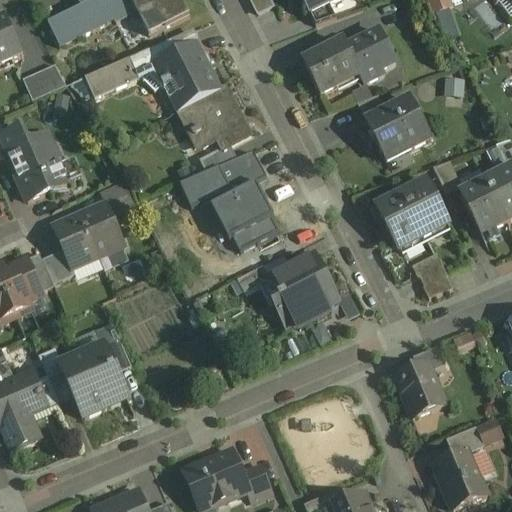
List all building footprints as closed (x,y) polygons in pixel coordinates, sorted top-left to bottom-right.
[(74,0),(81,13),(48,29),(60,52),(115,24),(109,12),(129,2),(127,0),(74,0)] [(127,0),(129,2),(109,12),(115,24),(137,18),(149,41),(189,21),(178,0),(127,0)] [(298,0),(309,19),(329,9),(346,0),(298,0)] [(329,9),(309,19),(315,30),(336,23),(329,9)] [(3,23),(0,24),(0,72),(21,64),(23,63),(22,62),(5,23),(6,23),(5,21),(3,22),(3,23)] [(336,23),(315,30),(327,55),(344,46),(344,47),(347,46),(336,23)] [(378,35),(346,52),(361,79),(366,89),(382,80),(380,76),(396,68),(378,35)] [(169,46),(139,59),(149,80),(158,75),(157,74),(178,63),(169,46)] [(327,55),(303,67),(320,100),(361,79),(346,52),(344,47),(344,46),(327,55)] [(178,63),(157,74),(158,75),(180,117),(221,96),(198,52),(178,63)] [(139,59),(85,83),(94,104),(149,80),(139,59)] [(55,70),(22,84),(32,106),(66,91),(55,70)] [(445,81),(444,98),(462,98),(462,81),(445,81)] [(180,117),(191,139),(189,140),(191,143),(196,140),(203,153),(217,145),(221,154),(222,155),(230,151),(251,140),(226,93),(221,96),(180,117)] [(69,101),(57,99),(55,109),(67,111),(69,101)] [(377,100),(357,108),(364,122),(383,112),(377,100)] [(410,105),(365,128),(386,167),(430,144),(410,105)] [(0,128),(0,165),(8,162),(6,157),(12,155),(5,140),(0,128)] [(48,138),(28,147),(22,132),(5,140),(12,155),(6,157),(8,162),(27,206),(69,187),(48,138)] [(511,147),(511,145),(496,150),(508,174),(511,172),(511,147)] [(221,154),(199,165),(206,178),(227,169),(237,164),(230,151),(222,155),(221,154)] [(237,164),(227,169),(237,191),(239,196),(251,190),(266,182),(253,157),(237,164)] [(449,166),(432,173),(446,199),(462,191),(449,166)] [(206,178),(181,189),(192,213),(212,204),(213,204),(237,191),(227,169),(206,178)] [(511,172),(508,174),(485,186),(507,227),(511,223),(511,172)] [(507,227),(485,186),(459,199),(481,240),(507,227)] [(123,187),(100,197),(105,209),(105,208),(110,221),(133,211),(123,187)] [(399,255),(426,187),(404,199),(404,198),(377,212),(399,255)] [(426,187),(399,255),(448,230),(426,187)] [(239,196),(237,191),(213,204),(237,251),(254,242),(257,249),(279,237),(270,220),(267,222),(251,190),(239,196)] [(105,209),(79,220),(98,262),(123,250),(110,221),(105,208),(105,209)] [(79,220),(54,231),(64,254),(72,273),(98,262),(79,220)] [(64,254),(42,264),(53,289),(75,279),(72,273),(64,254)] [(39,258),(27,264),(41,296),(54,291),(53,289),(42,264),(39,258)] [(436,259),(412,271),(418,283),(419,282),(424,291),(423,292),(429,303),(452,293),(446,282),(448,281),(436,259)] [(313,261),(273,281),(283,301),(277,304),(280,308),(283,306),(294,328),(312,318),(312,317),(336,305),(313,261)] [(27,264),(4,274),(2,268),(0,268),(0,284),(16,321),(32,314),(29,306),(43,300),(41,296),(27,264)] [(262,272),(237,285),(244,298),(269,285),(262,272)] [(16,321),(0,284),(0,326),(1,328),(16,321)] [(131,371),(112,330),(96,337),(103,352),(104,351),(116,377),(131,371)] [(452,342),(458,356),(484,345),(478,332),(452,342)] [(103,352),(82,361),(106,414),(104,408),(124,399),(127,405),(128,404),(116,377),(104,351),(103,352)] [(438,351),(412,362),(417,373),(428,368),(431,375),(445,369),(438,351)] [(55,354),(39,362),(49,384),(63,377),(60,370),(62,370),(55,354)] [(62,370),(60,370),(63,377),(84,424),(85,423),(83,418),(103,409),(105,414),(106,414),(82,361),(62,370)] [(32,376),(15,384),(7,366),(0,368),(0,418),(3,426),(0,427),(0,431),(11,456),(41,443),(26,410),(44,403),(32,376)] [(417,373),(394,383),(412,424),(446,410),(431,375),(428,368),(417,373)] [(494,424),(476,432),(483,449),(502,441),(494,424)] [(475,432),(446,445),(454,463),(469,456),(469,458),(484,452),(475,432)] [(232,456),(185,476),(199,511),(211,511),(248,496),(249,496),(241,478),(232,456)] [(454,463),(433,472),(449,511),(459,511),(487,500),(469,458),(469,456),(454,463)] [(259,470),(241,478),(249,496),(248,496),(252,507),(271,499),(259,470)] [(144,511),(138,496),(100,511),(144,511)] [(337,496),(304,510),(304,511),(332,511),(342,507),(337,496)] [(342,507),(332,511),(371,511),(365,497),(342,507)]
